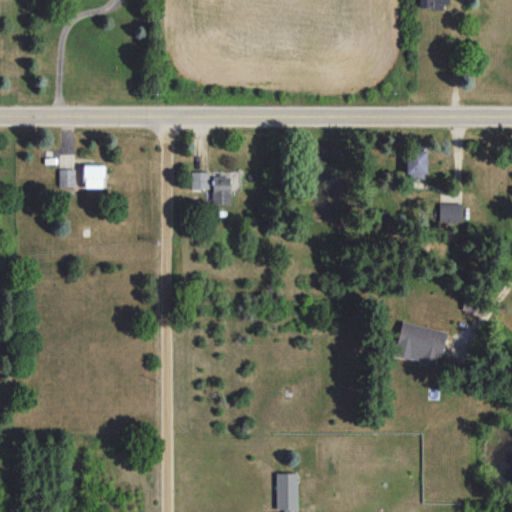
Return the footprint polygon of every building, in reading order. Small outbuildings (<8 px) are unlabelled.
[(426,150),(406,150),(406,178),(426,178),(426,150)] [(105,188),(105,165),(82,165),(82,187),(105,188)] [(74,169),(58,169),(58,186),(74,186),(74,169)] [(191,188),(208,188),(208,171),(191,171),(191,188)] [(211,204),(229,204),(230,175),(212,175),(211,204)] [(439,222),(461,222),(462,203),(439,203),(439,222)] [(445,331),(401,321),(393,355),(420,361),(419,365),(436,369),(445,331)] [(296,511),(297,472),(275,473),(276,511),(273,511),(272,511),(296,511)]
